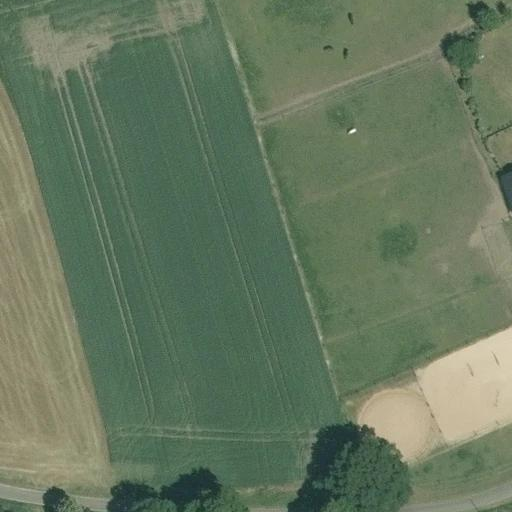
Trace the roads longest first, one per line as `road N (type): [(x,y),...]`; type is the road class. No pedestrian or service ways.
road 1 (residential): [(145,511),(0,491)]
road 2 (residential): [(511,488),(465,505),(372,511)]
